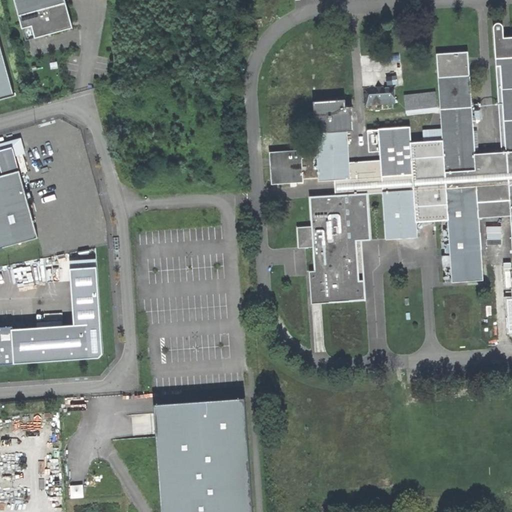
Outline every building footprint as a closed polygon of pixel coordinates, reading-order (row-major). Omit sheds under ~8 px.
[(49,34),(73,28),(65,0),(14,0),(26,41),(49,34)] [(511,36),(508,36),(507,23),(501,21),(497,25),(496,26),(504,150),(478,153),(472,50),(439,52),(445,128),(445,139),(426,140),(414,142),(413,126),(379,129),(381,159),(352,162),(350,131),(358,130),(356,105),(350,107),(349,99),(315,100),(317,142),(315,143),(315,145),(317,145),(318,157),(302,157),(302,150),(271,153),(272,184),(303,182),(303,178),(319,178),(319,180),(336,180),(337,194),(309,197),(311,226),(296,227),(298,247),(303,247),(315,247),(317,270),(310,271),(313,303),(368,299),(365,240),(373,240),(370,193),(384,192),(388,239),(419,237),(418,223),(449,220),(453,282),(484,280),(481,219),(511,216),(511,36)] [(0,99),(14,95),(0,43),(0,99)] [(365,107),(398,104),(396,85),(363,88),(365,107)] [(408,109),(440,107),(439,91),(406,95),(408,109)] [(425,130),(426,140),(445,139),(445,128),(425,130)] [(0,168),(2,175),(19,171),(12,147),(0,150),(0,168)] [(0,248),(38,238),(19,171),(2,175),(0,176),(0,248)] [(70,261),(71,269),(97,267),(96,259),(70,261)] [(36,273),(35,267),(27,268),(27,267),(5,269),(6,283),(21,282),(21,275),(36,273)] [(71,269),(74,325),(88,324),(90,359),(98,358),(102,353),(97,267),(71,269)] [(37,328),(13,329),(15,363),(90,359),(88,324),(74,325),(63,326),(37,328)] [(0,364),(15,363),(13,329),(12,327),(0,327),(0,364)] [(252,511),(245,398),(154,404),(156,437),(161,511),(252,511)]
